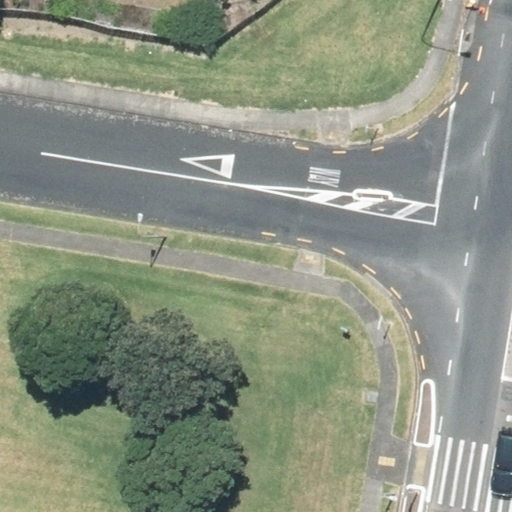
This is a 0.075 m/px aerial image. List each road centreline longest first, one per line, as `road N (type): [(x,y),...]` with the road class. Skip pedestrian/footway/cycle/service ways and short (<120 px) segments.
road 1 (residential): [(511,229),(0,148)]
road 2 (tertiary): [(511,280),(480,511)]
